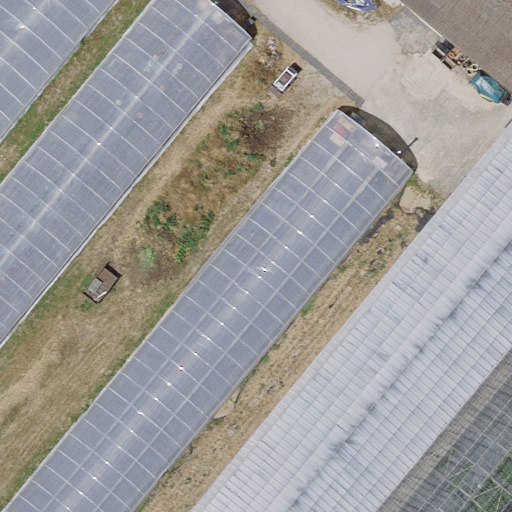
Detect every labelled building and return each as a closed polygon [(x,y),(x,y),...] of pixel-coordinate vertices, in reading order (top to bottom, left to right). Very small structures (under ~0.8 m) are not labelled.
[(0,0),(0,143),(119,0),(0,0)] [(162,0),(0,193),(0,359),(251,59),(180,0),(162,0)] [(511,0),(379,0),(510,108),(511,105),(511,0)] [(335,128),(13,511),(145,511),(413,190),(335,128)] [(511,150),(204,511),(382,511),(511,357),(511,150)] [(511,511),(511,357),(382,511),(511,511)]
